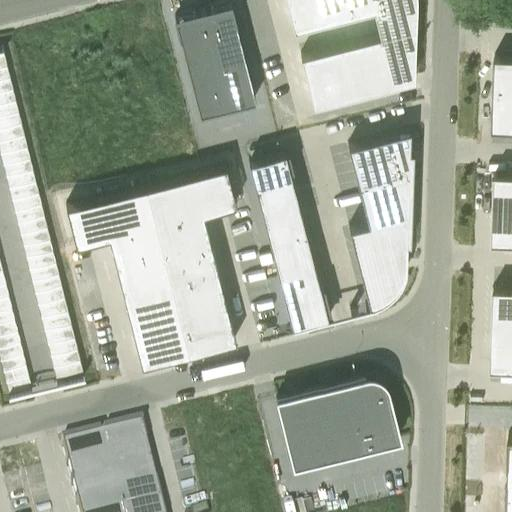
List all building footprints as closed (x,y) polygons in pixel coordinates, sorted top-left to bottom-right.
[(229,0),(228,0),(202,7),(215,56),(215,55),(242,49),(229,0)] [(318,0),(286,0),(293,25),(323,17),(318,0)] [(349,0),(318,0),(323,17),(352,10),(349,0)] [(349,0),(352,10),(372,5),(377,4),(375,0),(349,0)] [(375,0),(377,4),(372,5),(379,31),(414,23),(415,0),(375,0)] [(202,7),(174,14),(186,63),(195,61),(215,56),(202,7)] [(414,23),(379,31),(392,80),(412,75),(414,23)] [(379,31),(352,38),(365,87),(392,80),(379,31)] [(352,38),(300,51),(300,52),(312,101),(365,87),(352,38)] [(215,55),(215,56),(227,103),(254,97),(242,49),(215,55)] [(3,51),(0,51),(0,75),(9,74),(3,51)] [(511,53),(494,53),(493,89),(511,89),(511,53)] [(195,61),(186,63),(199,111),(227,103),(215,56),(195,61)] [(9,74),(0,75),(0,87),(12,85),(9,74)] [(12,85),(0,87),(0,99),(14,96),(12,85)] [(511,89),(493,89),(492,125),(511,126),(511,89)] [(14,96),(0,99),(0,111),(17,108),(14,96)] [(17,108),(0,111),(0,123),(20,119),(17,108)] [(20,119),(0,123),(0,136),(23,130),(20,119)] [(409,126),(347,142),(357,180),(407,168),(408,147),(409,126)] [(23,130),(0,136),(0,148),(26,142),(23,130)] [(26,142),(0,148),(0,154),(1,160),(28,153),(26,142)] [(284,148),(248,157),(258,198),(294,188),(289,167),(284,150),(284,148)] [(28,153),(1,160),(4,171),(31,164),(28,153)] [(225,161),(145,181),(163,254),(210,242),(202,209),(235,201),(225,161)] [(31,164),(4,171),(7,182),(34,176),(31,164)] [(407,168),(357,180),(358,182),(367,219),(406,209),(407,170),(407,168)] [(511,170),(494,169),(493,204),(511,204),(511,170)] [(34,176),(7,182),(10,194),(37,187),(34,176)] [(145,181),(64,202),(75,242),(108,233),(116,266),(163,254),(145,181)] [(37,187),(10,194),(13,205),(40,198),(37,187)] [(294,188),(258,198),(265,222),(301,213),(294,188)] [(40,198),(13,205),(15,216),(42,210),(40,198)] [(511,204),(493,204),(491,239),(511,239),(511,204)] [(367,219),(348,224),(348,225),(358,263),(405,251),(405,239),(406,211),(406,209),(367,219)] [(42,210),(15,216),(18,228),(45,221),(42,210)] [(301,213),(265,222),(271,247),(307,238),(301,213)] [(45,221),(18,228),(21,239),(48,232),(45,221)] [(48,232),(21,239),(24,250),(51,244),(48,232)] [(307,238),(271,247),(278,272),(313,263),(307,238)] [(210,242),(163,254),(171,285),(218,273),(210,242)] [(51,244),(24,250),(27,262),(54,255),(51,244)] [(405,251),(358,263),(368,301),(368,303),(372,301),(380,298),(387,294),(393,288),(398,282),(401,275),(404,267),(405,251)] [(163,254),(116,266),(124,296),(124,297),(171,285),(163,254)] [(54,255),(27,262),(29,273),(56,266),(54,255)] [(313,263),(278,272),(291,323),(306,319),(330,312),(330,311),(326,312),(319,284),(313,263)] [(56,266),(29,273),(32,284),(59,278),(56,266)] [(218,273),(171,285),(187,349),(234,337),(218,273)] [(59,278),(32,284),(35,296),(62,289),(59,278)] [(493,284),(492,321),(511,321),(511,284),(493,284)] [(171,285),(124,297),(141,361),(187,349),(171,285)] [(7,289),(0,291),(0,303),(10,301),(7,289)] [(62,289),(35,296),(38,307),(65,300),(62,289)] [(65,300),(38,307),(41,318),(68,312),(65,300)] [(10,301),(0,303),(0,316),(13,313),(10,301)] [(68,312),(41,318),(43,330),(71,323),(68,312)] [(13,313),(0,316),(0,329),(16,325),(13,313)] [(511,321),(492,321),(490,365),(511,366),(511,321)] [(71,323),(43,330),(46,341),(73,334),(71,323)] [(16,325),(0,329),(0,341),(19,337),(16,325)] [(73,334),(46,341),(49,352),(76,346),(73,334)] [(19,337),(0,341),(0,354),(22,349),(19,337)] [(76,346),(49,352),(52,364),(79,357),(76,346)] [(22,349),(0,354),(0,361),(1,367),(25,361),(22,349)] [(79,357),(52,364),(55,375),(82,369),(79,357)] [(25,361),(1,367),(4,379),(28,373),(25,361)] [(28,373),(4,379),(7,391),(31,385),(28,373)] [(364,373),(344,378),(362,444),(398,435),(385,385),(368,389),(364,373)] [(344,378),(310,386),(327,453),(362,444),(344,378)] [(310,386),(275,395),(292,462),(327,453),(310,386)] [(102,437),(100,438),(105,457),(105,459),(143,449),(145,449),(143,441),(141,442),(140,437),(138,430),(140,430),(140,429),(141,429),(140,426),(137,427),(137,429),(105,437),(104,435),(101,436),(102,437)] [(63,445),(59,446),(60,449),(61,449),(62,449),(65,461),(64,461),(66,469),(67,468),(105,459),(105,457),(100,438),(98,438),(98,436),(95,437),(95,439),(64,447),(63,445)] [(143,449),(105,459),(109,477),(110,478),(148,469),(149,469),(148,461),(146,461),(143,449)] [(105,459),(67,468),(70,480),(69,480),(71,488),(72,488),(110,478),(109,477),(105,459)] [(148,469),(110,478),(114,496),(115,498),(153,488),(154,488),(152,480),(151,480),(148,469)] [(110,478),(72,488),(75,499),(73,500),(75,508),(77,507),(115,498),(114,496),(110,478)] [(153,488),(115,498),(117,511),(140,511),(158,508),(159,507),(157,499),(156,500),(153,488)] [(117,511),(115,498),(77,507),(78,511),(117,511)]
